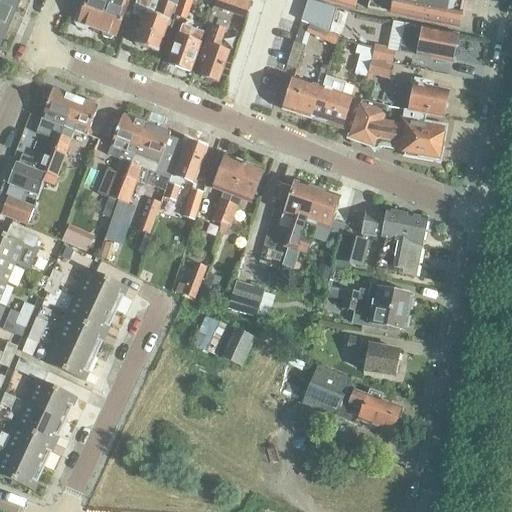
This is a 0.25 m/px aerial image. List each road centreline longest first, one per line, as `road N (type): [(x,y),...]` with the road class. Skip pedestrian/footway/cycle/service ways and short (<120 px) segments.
road 1 (residential): [(483,219),(253,136),(37,45)]
road 2 (residential): [(426,511),(483,219)]
road 3 (residential): [(64,511),(159,306)]
road 4 (residential): [(483,219),(511,63)]
